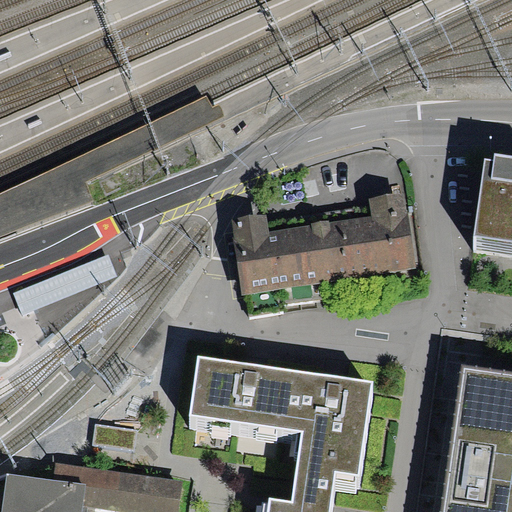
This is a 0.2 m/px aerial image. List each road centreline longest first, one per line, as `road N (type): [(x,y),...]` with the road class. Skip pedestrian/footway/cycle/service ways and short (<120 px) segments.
road 1 (primary): [(511,121),(375,123),(206,181)]
road 2 (primary): [(25,257),(206,181)]
